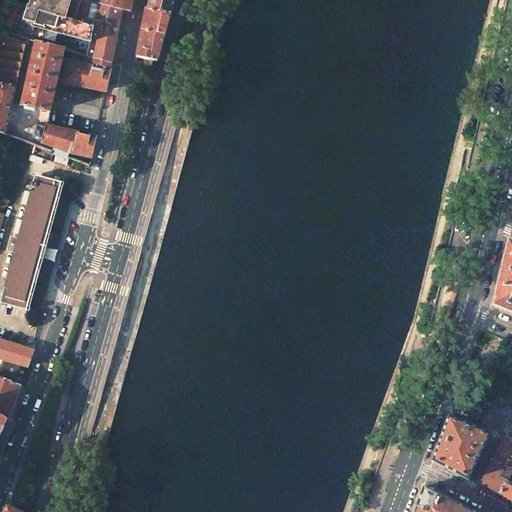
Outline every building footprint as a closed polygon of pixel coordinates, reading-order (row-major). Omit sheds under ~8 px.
[(44,30),(90,42),(87,56),(89,57),(93,58),(112,64),(119,26),(123,10),(98,4),(96,16),(90,14),(92,3),(80,0),(39,0),(39,2),(34,0),(32,0),(31,0),(29,6),(28,6),(24,20),(25,20),(34,22),(33,26),(34,27),(44,30)] [(80,0),(92,3),(98,4),(123,10),(130,12),(133,0),(80,0)] [(150,0),(148,10),(171,14),(174,0),(150,0)] [(0,17),(0,22),(4,24),(12,4),(7,1),(0,17)] [(141,30),(165,36),(171,14),(148,10),(146,9),(141,30)] [(42,38),(44,30),(34,27),(32,35),(42,38)] [(165,36),(141,30),(136,57),(155,62),(157,62),(165,36)] [(0,83),(16,87),(23,54),(26,43),(6,36),(3,38),(0,50),(0,83)] [(36,109),(50,112),(51,108),(58,80),(62,60),(62,59),(64,49),(36,41),(21,106),(26,107),(25,110),(35,112),(36,109)] [(86,69),(109,74),(112,64),(93,58),(89,57),(88,64),(86,69)] [(134,64),(154,70),(155,62),(136,57),(134,64)] [(73,84),(106,91),(109,74),(86,69),(88,64),(62,59),(62,60),(67,61),(62,81),(73,84)] [(0,133),(5,135),(16,87),(0,83),(0,133)] [(36,125),(47,127),(50,112),(36,109),(35,112),(25,110),(26,107),(21,106),(22,102),(13,100),(5,135),(23,140),(42,147),(44,142),(33,138),(36,125)] [(33,138),(44,142),(47,127),(36,125),(33,138)] [(70,152),(92,157),(96,139),(47,127),(44,142),(55,146),(70,152)] [(69,154),(70,152),(55,146),(54,149),(53,152),(56,153),(68,158),(68,156),(69,154)] [(53,161),(66,165),(69,158),(68,158),(56,153),(53,161)] [(35,177),(1,301),(28,308),(61,184),(35,177)] [(500,273),(492,305),(511,312),(511,242),(508,240),(500,273)] [(0,358),(5,361),(28,368),(34,350),(0,340),(0,358)] [(0,377),(21,386),(28,368),(5,361),(0,375),(0,377)] [(0,414),(9,420),(21,386),(0,377),(0,414)] [(0,443),(0,442),(0,435),(9,420),(0,414),(0,443)] [(432,461),(468,480),(479,455),(489,434),(448,417),(441,439),(432,461)] [(511,441),(504,438),(493,460),(481,483),(511,501),(511,441)] [(473,511),(461,505),(425,485),(423,486),(415,508),(416,508),(414,511),(473,511)]
